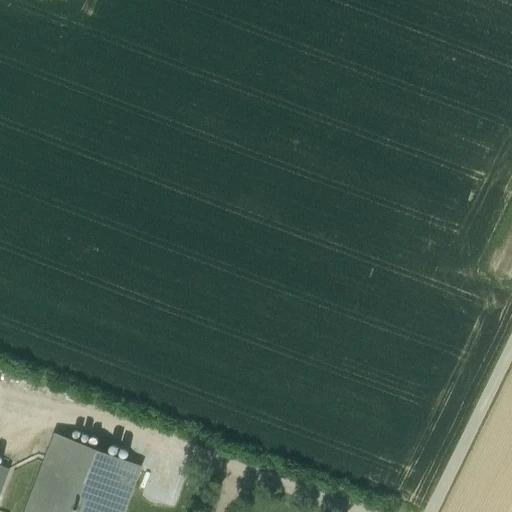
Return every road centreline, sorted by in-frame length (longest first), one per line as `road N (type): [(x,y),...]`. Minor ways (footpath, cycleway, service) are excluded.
road 1 (track): [(361,511),(0,377)]
road 2 (track): [(431,511),(511,348)]
